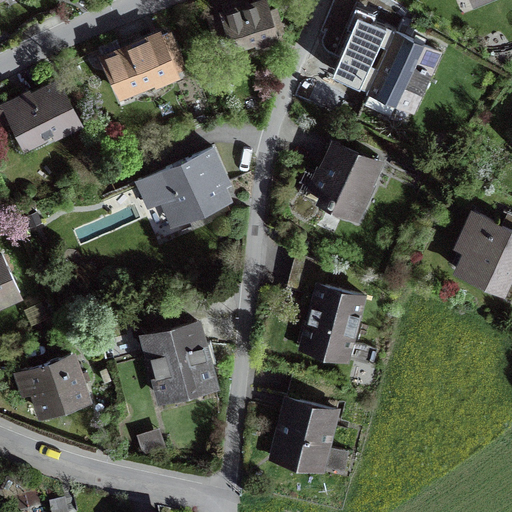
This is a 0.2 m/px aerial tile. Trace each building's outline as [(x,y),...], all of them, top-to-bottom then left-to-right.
[(264,0),(263,0),(209,16),(214,35),(229,31),(233,45),(256,38),(257,41),(276,36),(272,22),(279,20),(276,7),(268,10),(264,0)] [(332,73),(367,89),(394,30),(357,13),(332,73)] [(370,90),(365,102),(385,111),(392,109),(395,102),(411,109),(439,50),(394,30),(367,89),(370,90)] [(161,35),(160,32),(102,56),(119,92),(155,77),(156,80),(176,72),(169,56),(176,53),(167,32),(161,35)] [(59,80),(30,93),(29,91),(7,101),(13,115),(11,117),(24,143),(52,129),(54,134),(79,122),(59,80)] [(379,162),(334,141),(314,185),(330,193),(328,197),(328,199),(328,200),(328,201),(329,202),(331,202),(332,202),(333,201),(334,200),(358,211),(372,182),(370,181),(379,162)] [(227,181),(212,147),(163,168),(163,167),(138,178),(148,199),(166,191),(167,194),(177,190),(188,215),(227,198),(221,183),(227,181)] [(172,225),(162,203),(152,208),(162,230),(172,225)] [(511,212),(504,209),(504,210),(508,212),(497,234),(493,233),(499,221),(476,210),(460,245),(465,247),(457,266),(469,271),(472,265),(489,273),(485,281),(501,288),(511,263),(511,212)] [(317,282),(302,341),(349,354),(364,293),(326,283),(330,264),(298,251),(292,275),(317,282)] [(0,300),(19,292),(2,253),(0,254),(0,300)] [(197,320),(145,333),(151,354),(146,355),(151,377),(157,376),(162,395),(213,382),(197,320)] [(119,332),(123,348),(146,343),(142,326),(119,332)] [(76,366),(71,352),(29,366),(16,371),(23,391),(35,387),(43,412),(87,397),(81,379),(88,377),(86,369),(80,371),(78,366),(76,366)] [(292,395),(287,393),(272,452),(324,464),(343,468),(348,450),(328,445),(343,382),(298,371),(292,395)] [(164,444),(159,428),(139,434),(144,450),(164,444)]
